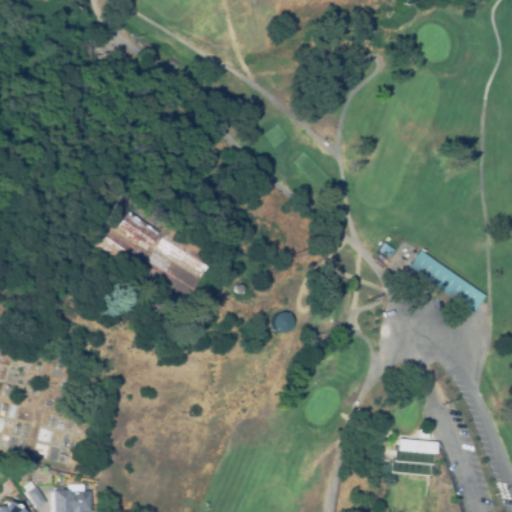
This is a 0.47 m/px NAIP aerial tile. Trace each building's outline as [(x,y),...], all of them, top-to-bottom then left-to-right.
[(113,272),(68,243),(94,203),(139,232),(113,272)] [(187,266),(173,289),(159,295),(125,275),(126,261),(140,237),(153,230),(187,250),(187,266)] [(384,244),(392,250),(386,258),(378,252),(384,244)] [(417,250),(483,296),(471,312),(406,267),(417,250)] [(227,289),(227,290),(226,291),(226,292),(225,292),(224,293),(223,293),(222,293),(221,293),(220,293),(219,292),(218,291),(218,290),(218,289),(218,288),(218,287),(218,286),(219,285),(220,285),(221,284),(222,284),(223,284),(224,284),(224,285),(225,285),(226,286),(226,287),(227,288),(227,289)] [(258,327),(275,332),(280,316),(263,311),(258,327)] [(421,438),(411,438),(411,430),(421,430),(421,438)] [(426,476),(387,473),(390,439),(430,443),(426,476)] [(35,508),(25,492),(21,486),(29,481),(33,487),(34,486),(45,502),(35,508)] [(50,511),(50,490),(66,490),(66,484),(82,484),(82,491),(89,491),(89,511),(50,511)] [(0,511),(0,506),(1,506),(3,508),(8,501),(22,511),(24,510),(26,511),(0,511)]
